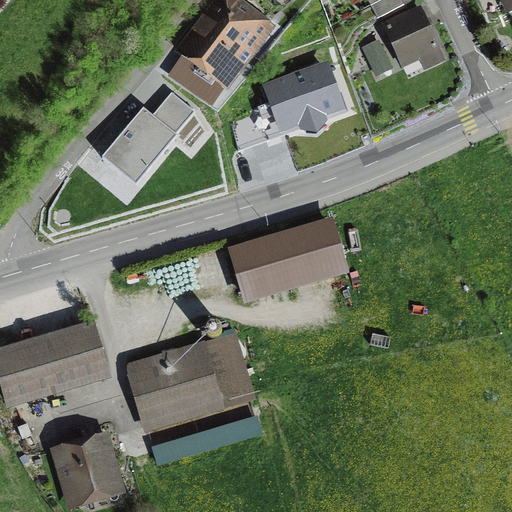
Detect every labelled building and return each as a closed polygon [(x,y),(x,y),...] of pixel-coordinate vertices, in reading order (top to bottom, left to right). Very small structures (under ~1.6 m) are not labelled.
[(235,0),(224,0),(184,55),(228,87),(253,53),(244,46),(263,20),(235,0)] [(400,0),(381,0),(371,6),(377,19),(403,6),(400,0)] [(511,0),(503,0),(509,13),(511,11),(511,0)] [(442,58),(422,11),(384,27),(404,74),(442,58)] [(321,70),(274,87),(286,122),(334,105),(321,70)] [(143,109),(103,159),(136,186),(194,115),(171,96),(154,117),(143,109)] [(259,114),(231,124),(238,152),(269,141),(259,114)] [(330,226),(236,250),(248,296),(341,272),(330,226)] [(101,330),(0,356),(0,362),(15,417),(117,390),(101,330)] [(238,344),(132,374),(152,445),(259,414),(238,344)] [(113,440),(57,456),(73,511),(102,511),(131,504),(113,440)]
